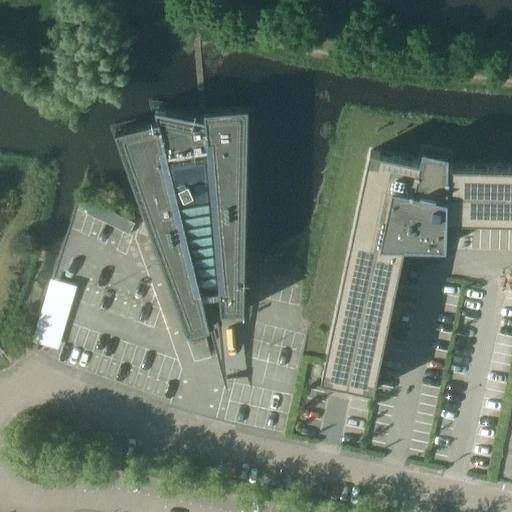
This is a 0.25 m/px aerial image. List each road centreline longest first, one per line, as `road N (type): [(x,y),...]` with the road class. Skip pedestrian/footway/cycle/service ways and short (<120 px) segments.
road 1 (unclassified): [(511,500),(115,414),(51,384),(17,387)]
road 2 (unclassified): [(0,481),(10,494),(98,496),(171,511)]
